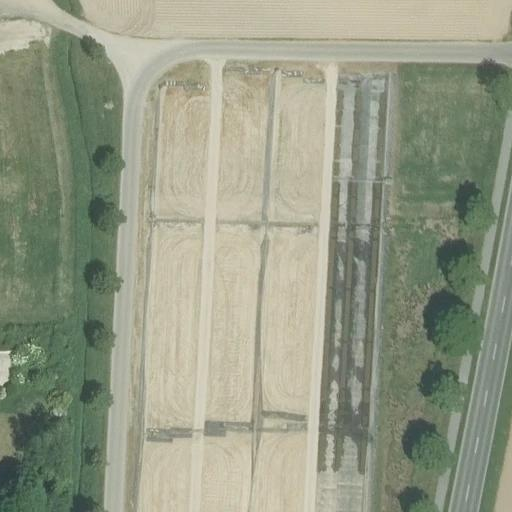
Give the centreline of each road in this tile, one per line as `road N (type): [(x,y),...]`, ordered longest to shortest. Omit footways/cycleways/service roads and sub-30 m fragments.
road 1 (residential): [(117,511),(144,48),(511,52)]
road 2 (primary): [(465,511),(511,254)]
